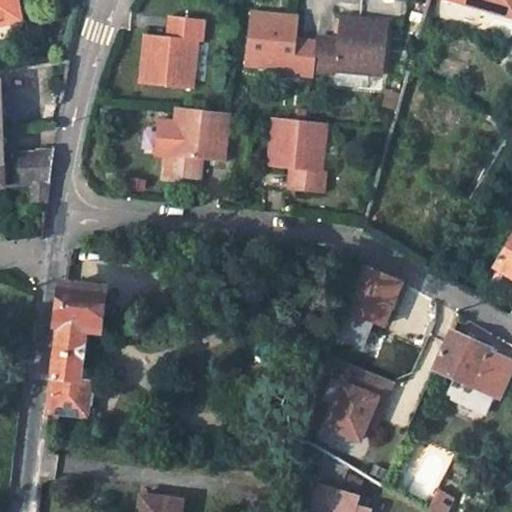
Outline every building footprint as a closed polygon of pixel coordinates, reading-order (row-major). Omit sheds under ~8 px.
[(0,0),(0,25),(8,23),(4,3),(10,2),(9,0),(0,0)] [(22,21),(17,0),(9,0),(10,2),(4,3),(8,23),(22,21)] [(511,0),(464,0),(511,14),(511,0)] [(298,17),(250,13),(245,64),(293,70),(293,75),(313,77),(314,71),(317,48),(295,47),(296,38),(298,17)] [(147,35),(141,83),(192,89),(198,40),(202,40),(204,19),(178,16),(175,38),(168,37),(147,35)] [(170,16),(168,37),(175,38),(178,16),(170,16)] [(333,70),(383,75),(389,21),(341,16),(339,39),(338,46),(317,43),(317,48),(314,71),(333,73),(333,70)] [(317,40),(317,43),(338,46),(339,39),(318,37),(317,40)] [(317,40),(296,38),(295,47),(317,48),(317,43),(317,40)] [(223,161),(229,113),(177,107),(175,124),(159,122),(155,155),(167,156),(165,176),(192,178),(194,159),(202,159),(223,161)] [(327,123),(273,117),(268,166),(292,169),(300,170),(297,191),(323,194),(325,174),(321,173),(327,123)] [(55,146),(15,150),(17,187),(32,185),(33,200),(48,201),(55,146)] [(200,180),(202,159),(194,159),(192,178),(200,180)] [(290,190),(297,191),(300,170),(292,169),(290,190)] [(511,233),(494,265),(511,275),(511,233)] [(348,281),(357,285),(336,336),(359,346),(371,319),(383,325),(402,282),(353,261),(348,281)] [(50,410),(86,415),(87,405),(91,406),(93,392),(90,391),(91,383),(79,381),(86,325),(98,326),(103,292),(65,286),(64,302),(50,410)] [(91,383),(98,326),(86,325),(79,381),(91,383)] [(490,349),(452,331),(435,369),(455,378),(447,394),(486,412),(494,396),(498,398),(511,367),(511,361),(495,354),(493,358),(487,355),(490,349)] [(393,382),(352,365),(326,426),(360,440),(366,424),(377,398),(385,401),(393,382)] [(385,401),(377,398),(366,424),(374,427),(385,401)] [(313,483),(306,506),(326,511),(371,511),(357,507),(360,496),(313,483)] [(446,511),(453,499),(440,490),(428,511),(446,511)] [(181,511),(183,500),(142,495),(139,511),(181,511)]
